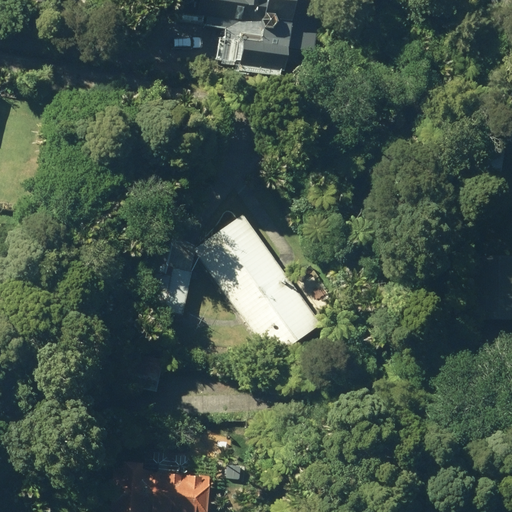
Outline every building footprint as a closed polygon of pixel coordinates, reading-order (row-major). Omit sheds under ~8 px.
[(256,66),(292,71),(295,48),(335,52),(340,0),(200,0),(199,13),(209,14),(208,25),(228,27),(223,66),(255,71),(256,66)] [(486,172),(508,173),(510,149),(488,147),(486,172)] [(201,248),(279,357),(328,323),(250,213),(201,248)] [(39,262),(44,236),(8,229),(3,255),(39,262)] [(149,305),(190,313),(200,268),(159,259),(149,305)] [(511,259),(479,259),(478,319),(511,319),(511,259)] [(138,384),(164,390),(169,368),(143,362),(138,384)] [(216,511),(219,475),(119,467),(115,511),(216,511)]
